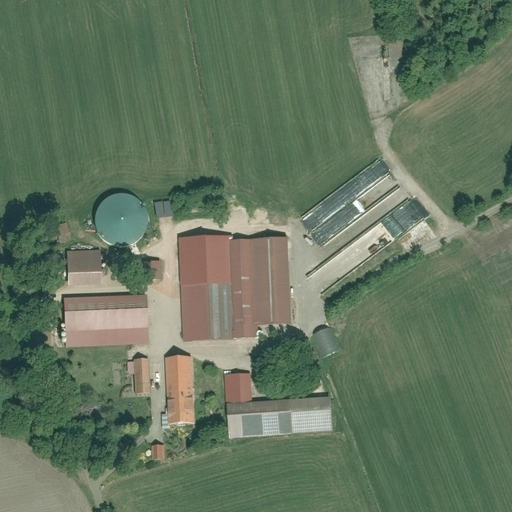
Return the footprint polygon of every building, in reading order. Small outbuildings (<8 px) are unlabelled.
[(332,212),(341,227),(402,189),(393,174),(332,212)] [(144,246),(144,197),(97,196),(97,232),(105,232),(105,246),(144,246)] [(415,198),(349,243),(362,262),(428,216),(415,198)] [(173,218),(173,203),(155,203),(155,219),(173,218)] [(233,203),(235,221),(245,220),(244,208),(241,208),(241,203),(233,203)] [(289,239),(232,241),(233,284),(235,340),(259,339),(258,327),(293,325),(289,239)] [(99,250),(66,251),(67,286),(101,285),(99,250)] [(142,280),(161,280),(161,262),(142,262),(142,280)] [(233,284),(182,286),(185,342),(235,340),(233,284)] [(148,297),(66,300),(68,348),(138,345),(138,352),(150,352),(148,297)] [(194,357),(167,358),(169,425),(196,424),(194,357)] [(151,394),(150,359),(135,359),(136,394),(151,394)] [(228,405),(254,403),(252,374),(226,376),(228,405)] [(254,403),(228,405),(230,439),(335,432),(333,397),(254,403)] [(166,460),(166,445),(152,446),(153,461),(166,460)]
